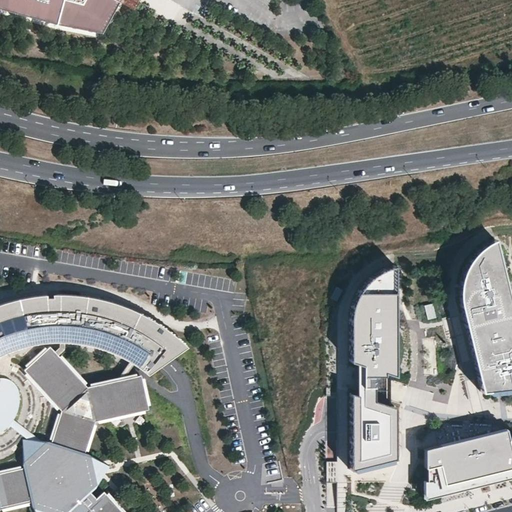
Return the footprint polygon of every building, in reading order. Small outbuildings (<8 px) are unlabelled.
[(119,0),(0,0),(0,8),(56,24),(102,31),(119,0)] [(460,303),(480,391),(511,388),(511,305),(498,242),(484,248),(474,257),(466,267),(460,283),(460,303)] [(348,393),(348,469),(396,457),(394,406),(380,402),(384,371),(395,375),(395,266),(378,269),(368,279),(359,288),(349,306),(350,360),(359,364),(356,396),(348,393)] [(0,354),(8,350),(44,341),(69,341),(94,345),(111,351),(127,359),(149,374),(188,345),(168,329),(148,316),(126,305),(106,300),(86,295),(61,294),(41,294),(22,297),(0,302),(0,354)] [(432,303),(424,305),(426,319),(435,317),(432,303)] [(53,348),(29,369),(64,408),(52,440),(57,442),(54,449),(49,454),(33,468),(25,470),(24,466),(0,471),(0,506),(30,499),(30,496),(39,495),(52,499),(66,504),(73,511),(119,511),(105,497),(99,502),(85,487),(82,472),(79,461),(94,417),(145,406),(139,377),(89,388),(53,348)] [(0,431),(7,426),(9,424),(14,419),(18,408),(19,401),(19,393),(18,388),(16,385),(13,381),(10,378),(6,377),(3,377),(0,377),(0,431)] [(54,449),(14,419),(9,424),(49,454),(54,449)] [(501,427),(418,447),(419,465),(422,465),(422,479),(419,480),(419,496),(474,484),(511,475),(511,435),(503,437),(501,427)]
